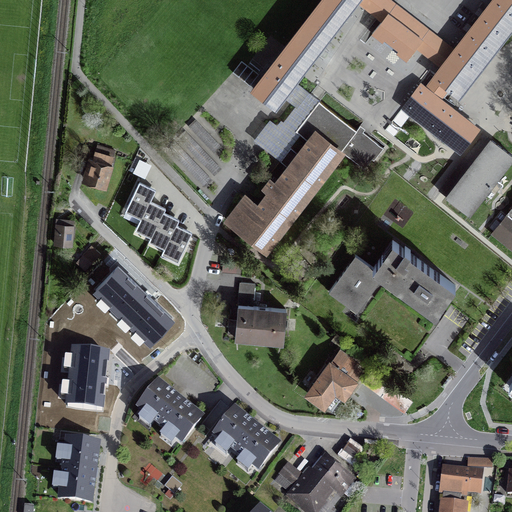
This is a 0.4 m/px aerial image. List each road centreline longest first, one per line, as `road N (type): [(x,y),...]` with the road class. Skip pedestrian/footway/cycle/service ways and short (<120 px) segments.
road 1 (unclassified): [(417,433),(296,423),(265,409),(216,356),(187,305)]
road 2 (unclassified): [(187,305),(71,197)]
road 3 (residential): [(511,321),(449,407),(445,436)]
